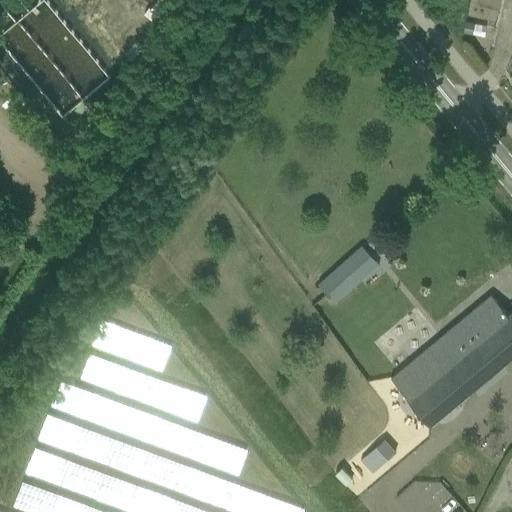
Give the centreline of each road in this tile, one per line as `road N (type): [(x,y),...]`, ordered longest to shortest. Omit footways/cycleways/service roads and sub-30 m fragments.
road 1 (unknown): [(0,140),(28,175),(49,190),(67,189),(109,147),(214,0)]
road 2 (tertiary): [(511,170),(371,0)]
